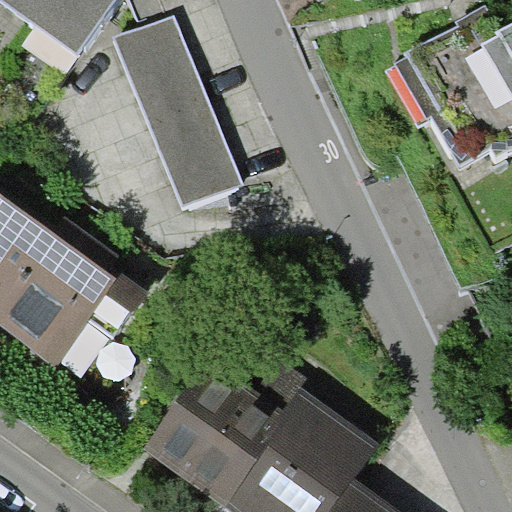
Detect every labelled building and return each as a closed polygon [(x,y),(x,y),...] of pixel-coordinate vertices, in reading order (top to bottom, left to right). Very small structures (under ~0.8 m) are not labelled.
[(2,0),(78,55),(118,0),(2,0)] [(511,39),(503,45),(489,20),(385,81),(455,199),(511,165),(511,39)] [(176,215),(237,191),(170,25),(109,49),(176,215)] [(0,344),(56,385),(123,293),(0,202),(0,344)] [(210,369),(147,456),(225,511),(387,511),(353,487),(381,449),(301,392),(281,420),(210,369)]
